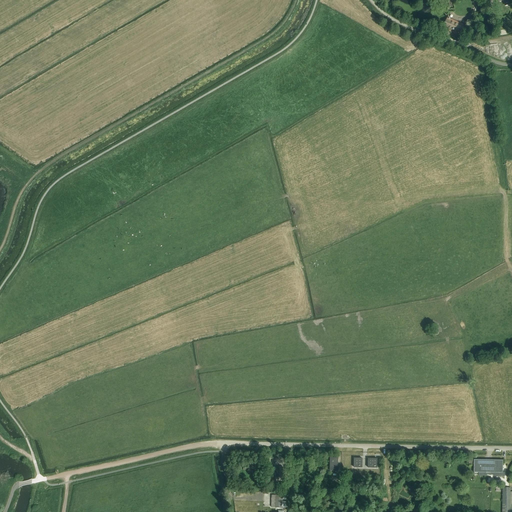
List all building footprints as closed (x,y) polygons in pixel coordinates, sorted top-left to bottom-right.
[(443,26),(448,28),(447,31),(461,37),(465,26),(447,18),(443,26)] [(362,468),(362,458),(354,458),(354,467),(362,468)] [(377,468),(377,459),(368,459),(368,468),(377,468)] [(474,460),(474,472),(478,472),(493,472),(494,472),(493,474),(493,476),(499,476),(499,473),(502,473),(502,472),(502,460),(474,460)] [(272,495),(271,507),(286,507),(286,495),(272,495)]
